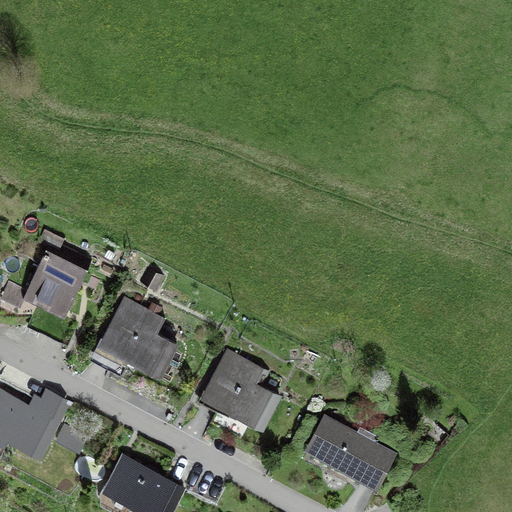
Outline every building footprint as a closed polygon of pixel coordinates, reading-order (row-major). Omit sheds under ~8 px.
[(91,261),(51,242),(34,276),(17,268),(10,282),(52,302),(39,329),(66,341),(79,315),(68,310),(91,261)] [(177,343),(157,332),(165,317),(128,298),(102,347),(159,377),(177,343)] [(210,423),(241,439),(249,422),(261,428),(278,394),(259,384),(266,370),(229,350),(204,399),(219,406),(210,423)] [(1,390),(0,391),(0,441),(6,444),(9,439),(40,455),(58,421),(1,390)] [(394,451),(333,419),(315,454),(376,486),(394,451)] [(58,438),(80,450),(88,436),(65,424),(58,438)] [(108,492),(145,511),(169,511),(183,487),(126,457),(108,492)]
